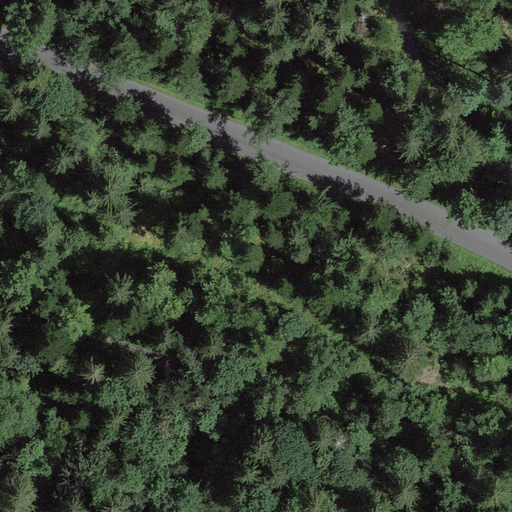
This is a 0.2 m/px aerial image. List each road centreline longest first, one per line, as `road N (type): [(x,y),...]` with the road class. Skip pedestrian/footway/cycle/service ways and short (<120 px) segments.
road 1 (unclassified): [(0,36),(392,193),(511,255)]
road 2 (track): [(360,511),(342,472),(277,411),(0,293)]
